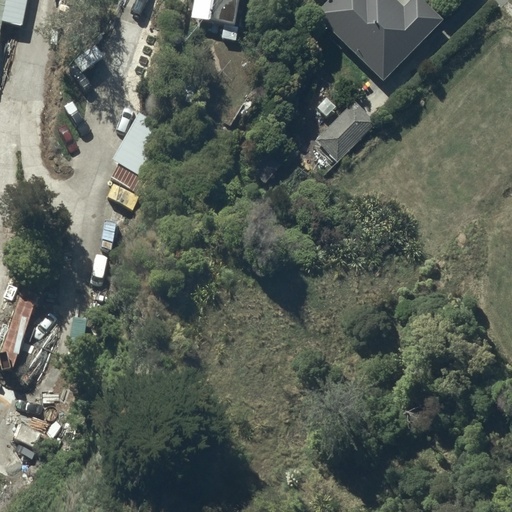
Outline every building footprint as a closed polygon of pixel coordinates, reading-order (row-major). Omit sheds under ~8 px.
[(0,0),(0,106),(1,107),(7,77),(4,77),(5,72),(0,71),(0,34),(1,27),(20,31),(26,0),(0,0)] [(233,35),(238,0),(194,0),(190,24),(216,28),(214,41),(229,44),(230,34),(233,35)] [(333,0),(313,20),(381,87),(362,106),(375,119),(402,92),(390,80),(442,27),(416,1),(403,14),(388,0),(333,0)] [(375,128),(354,107),(316,145),(327,156),(317,166),(326,175),(375,128)] [(170,131),(137,112),(109,159),(111,159),(143,177),(170,131)] [(143,177),(111,159),(103,176),(109,179),(103,193),(127,204),(143,177)] [(129,214),(115,206),(101,247),(116,253),(129,214)] [(33,285),(17,279),(0,330),(0,360),(6,363),(15,338),(18,339),(22,327),(19,326),(33,285)]
